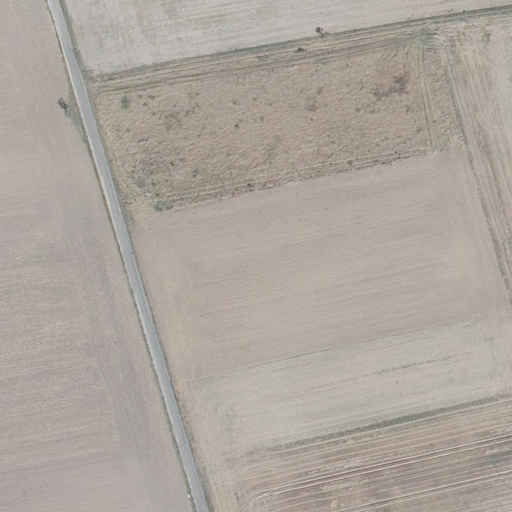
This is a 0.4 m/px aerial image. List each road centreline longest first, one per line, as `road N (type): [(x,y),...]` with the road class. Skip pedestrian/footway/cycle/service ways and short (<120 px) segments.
road 1 (unclassified): [(59,0),(211,511)]
road 2 (track): [(86,87),(511,15)]
